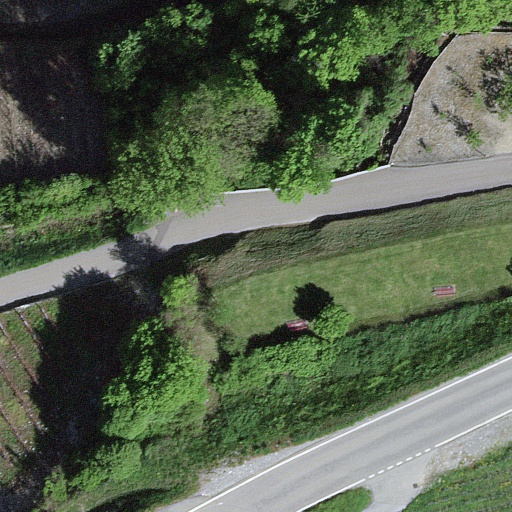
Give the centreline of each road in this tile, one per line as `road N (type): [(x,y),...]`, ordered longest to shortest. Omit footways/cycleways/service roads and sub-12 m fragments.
road 1 (track): [(0,291),(130,256),(216,213),(511,170)]
road 2 (unclassified): [(245,511),(511,384)]
